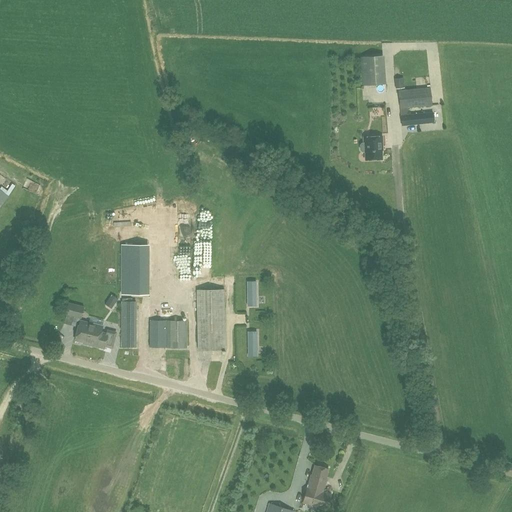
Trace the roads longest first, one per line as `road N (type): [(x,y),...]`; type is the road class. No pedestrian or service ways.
road 1 (unclassified): [(444,456),(0,340)]
road 2 (unclassified): [(444,456),(398,173)]
road 3 (unknown): [(313,422),(293,489),(261,497),(257,511)]
